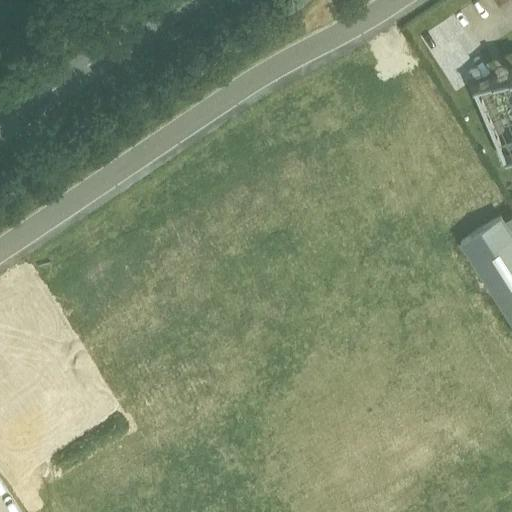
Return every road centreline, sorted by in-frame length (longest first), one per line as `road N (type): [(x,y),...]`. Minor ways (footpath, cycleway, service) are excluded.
road 1 (residential): [(396,0),(259,75),(0,248)]
road 2 (primary): [(0,128),(183,0)]
